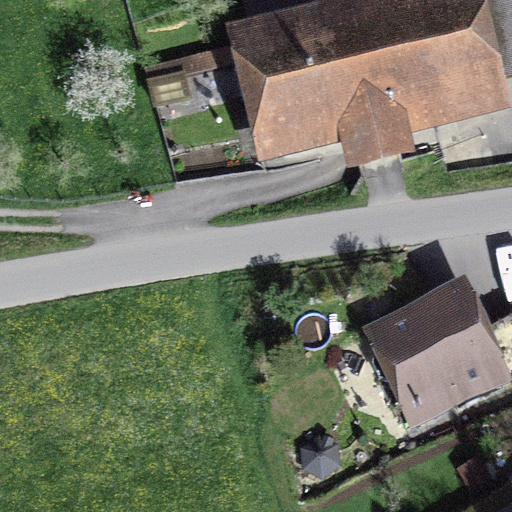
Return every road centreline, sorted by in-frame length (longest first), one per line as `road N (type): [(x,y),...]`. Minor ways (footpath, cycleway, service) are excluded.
road 1 (tertiary): [(511,207),(0,287)]
road 2 (track): [(0,218),(126,221),(208,256)]
